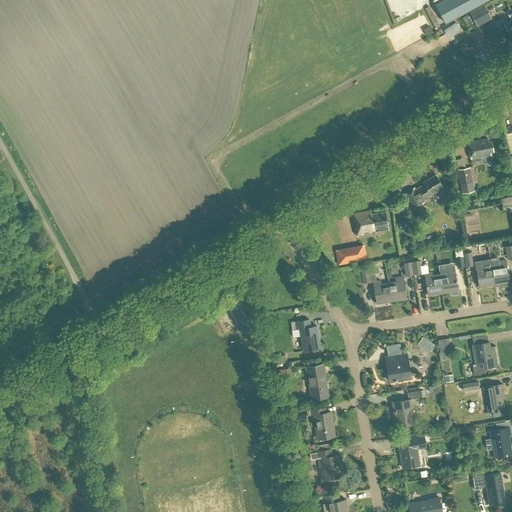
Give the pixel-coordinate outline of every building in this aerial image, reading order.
[(445,23),(463,13),(486,0),(445,0),(435,6),(445,23)] [(484,4),(470,12),(477,26),(492,18),(484,4)] [(440,26),(429,5),(425,7),(435,28),(440,26)] [(468,27),(472,24),(466,15),(462,18),(468,27)] [(447,27),(449,32),(460,29),(458,24),(447,27)] [(488,141),(487,138),(468,142),(471,158),(490,154),(489,151),(493,151),(491,140),(488,141)] [(474,190),(473,183),(470,166),(457,169),(460,185),(462,192),(474,190)] [(415,188),(404,194),(412,208),(423,202),(422,200),(430,195),(429,194),(442,186),(435,174),(423,182),(424,184),(415,189),(415,188)] [(503,209),(511,206),(511,196),(501,198),(503,209)] [(451,216),(459,215),(458,208),(450,209),(451,216)] [(386,211),(372,214),(371,209),(353,212),(357,236),(372,233),(373,231),(382,230),(383,231),(389,230),(386,211)] [(425,221),(420,214),(413,218),(418,225),(425,221)] [(336,250),(339,264),(360,260),(358,246),(336,250)] [(466,266),(473,265),(471,251),(463,253),(466,266)] [(463,256),(455,258),(457,268),(465,267),(463,256)] [(498,264),(491,265),(494,284),(509,282),(505,259),(498,260),(498,264)] [(412,261),(414,274),(421,273),(419,260),(412,261)] [(403,262),(405,276),(413,275),(411,261),(403,262)] [(494,284),(491,265),(483,266),(483,263),(475,264),(479,286),(494,284)] [(447,272),(439,273),(442,293),(458,290),(454,267),(446,269),(447,272)] [(360,269),(363,283),(370,282),(368,268),(360,269)] [(442,293),(439,273),(432,274),(431,271),(424,272),(428,295),(442,293)] [(396,281),(388,282),(391,301),(406,298),(403,276),(395,277),(396,281)] [(391,301),(388,282),(381,283),(380,279),(373,281),(376,303),(391,301)] [(224,301),(242,333),(253,327),(234,295),(224,301)] [(310,326),(309,319),(291,322),(292,329),(299,327),(303,350),(320,347),(316,325),(310,326)] [(450,350),(449,338),(438,339),(439,351),(450,350)] [(485,373),(485,368),(497,366),(494,345),(490,346),(489,341),(472,343),(475,364),(472,364),(474,374),(485,373)] [(411,376),(407,354),(392,356),(393,364),(386,365),(388,380),(411,376)] [(327,395),(322,365),(306,367),(311,397),(327,395)] [(444,376),(445,382),(453,381),(452,374),(444,376)] [(478,381),(462,384),(463,391),(479,388),(478,381)] [(503,395),(501,383),(485,386),(488,405),(486,405),(488,412),(504,409),(501,395),(503,395)] [(421,397),(420,390),(406,392),(408,399),(392,401),(396,426),(414,423),(410,398),(421,397)] [(325,412),(324,405),(300,409),(301,415),(313,413),(317,438),(335,435),(331,411),(325,412)] [(94,406),(84,407),(85,416),(96,414),(94,406)] [(468,427),(460,428),(462,435),(469,433),(468,427)] [(510,433),(509,427),(490,430),(494,456),(511,453),(508,433),(510,433)] [(426,446),(424,433),(404,437),(405,444),(398,445),(402,467),(419,464),(416,448),(426,446)] [(337,454),(336,454),(331,455),(330,449),(317,451),(318,457),(321,457),(322,466),(316,467),(318,478),(324,477),(324,479),(341,476),(337,454)] [(481,486),(486,485),(489,505),(505,502),(500,472),(484,474),(485,478),(480,478),(480,475),(472,476),(474,489),(481,488),(481,486)] [(467,480),(466,473),(454,475),(455,482),(467,480)] [(338,493),(323,496),(324,503),(328,503),(329,511),(347,511),(345,499),(339,501),(338,493)] [(441,511),(439,497),(427,499),(427,500),(409,503),(410,511),(441,511)]
